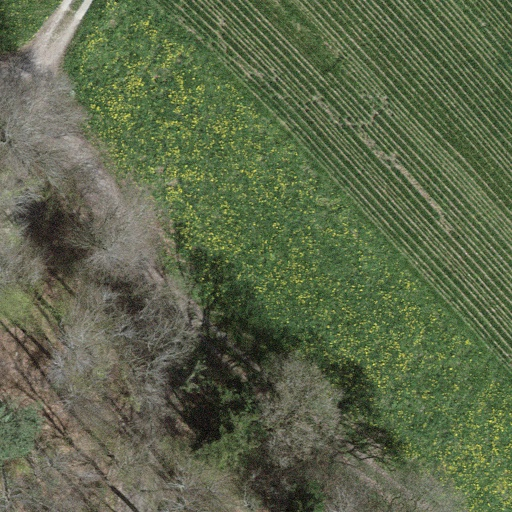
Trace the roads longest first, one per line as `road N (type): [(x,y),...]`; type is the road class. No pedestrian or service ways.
road 1 (track): [(64,0),(3,96),(64,201),(151,293),(148,511)]
road 2 (track): [(151,293),(420,511)]
